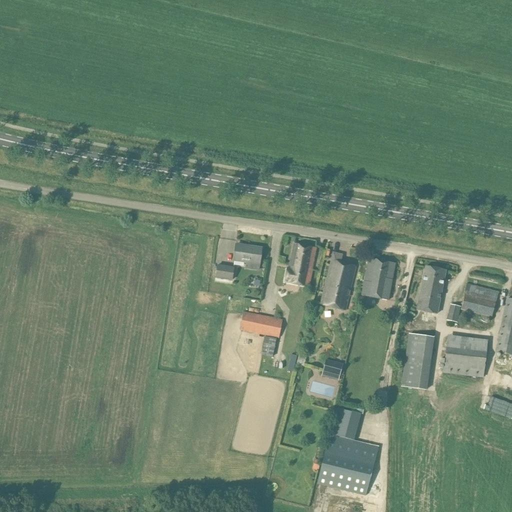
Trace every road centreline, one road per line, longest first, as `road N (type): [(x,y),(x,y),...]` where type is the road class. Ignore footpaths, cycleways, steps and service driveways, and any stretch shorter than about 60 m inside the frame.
road 1 (secondary): [(511,233),(0,139)]
road 2 (unclassified): [(511,267),(0,184)]
